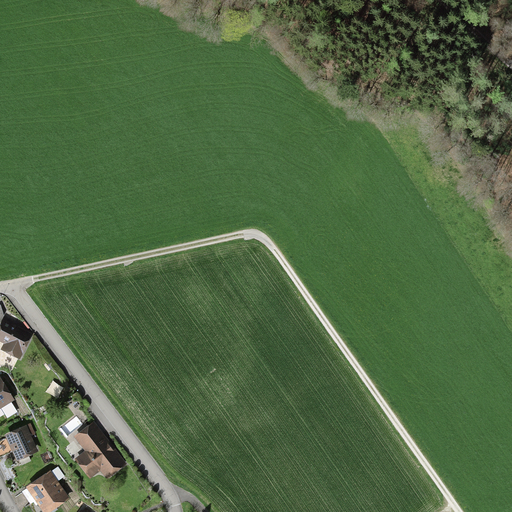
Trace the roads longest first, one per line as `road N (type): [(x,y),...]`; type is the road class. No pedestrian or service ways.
road 1 (track): [(16,284),(253,237),(269,246),(458,511)]
road 2 (residential): [(0,287),(16,284),(172,494),(176,511)]
road 3 (track): [(163,0),(248,25),(379,94)]
